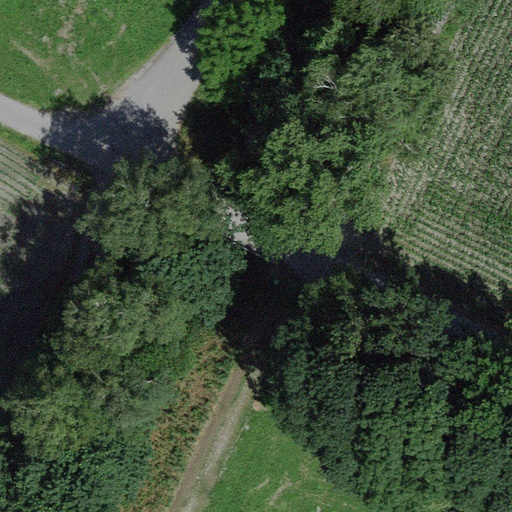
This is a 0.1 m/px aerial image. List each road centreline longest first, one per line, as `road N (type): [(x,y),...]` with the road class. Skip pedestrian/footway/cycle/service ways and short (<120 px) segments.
road 1 (track): [(194,511),(446,0)]
road 2 (unclassified): [(131,170),(511,356)]
road 3 (track): [(131,170),(41,406),(0,488)]
road 4 (track): [(131,170),(235,0)]
road 5 (track): [(0,108),(131,170)]
